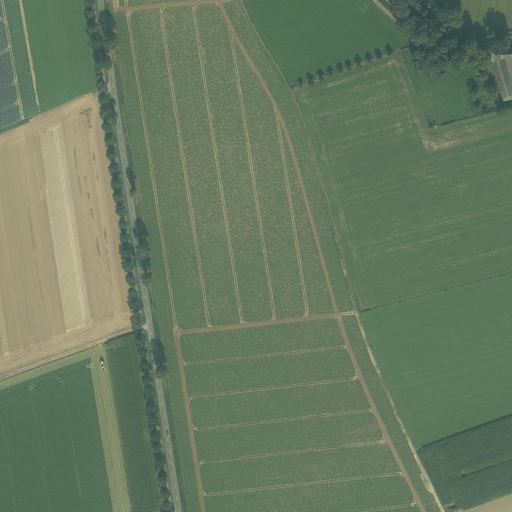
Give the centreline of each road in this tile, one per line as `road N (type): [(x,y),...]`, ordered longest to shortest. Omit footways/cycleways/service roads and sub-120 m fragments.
road 1 (track): [(444,511),(378,372),(298,115),(238,0)]
road 2 (secondary): [(178,511),(100,0)]
road 3 (track): [(149,324),(0,377)]
road 4 (unclassified): [(511,42),(425,38),(377,0)]
